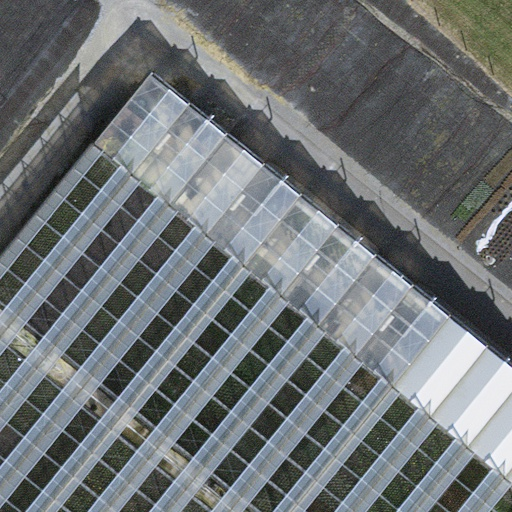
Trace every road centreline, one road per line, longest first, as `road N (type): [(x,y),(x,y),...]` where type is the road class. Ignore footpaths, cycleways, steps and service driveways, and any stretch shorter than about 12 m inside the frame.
road 1 (track): [(511,333),(111,0)]
road 2 (track): [(0,202),(142,25)]
